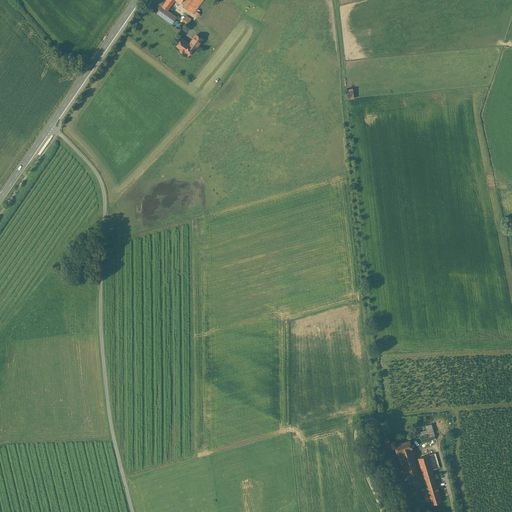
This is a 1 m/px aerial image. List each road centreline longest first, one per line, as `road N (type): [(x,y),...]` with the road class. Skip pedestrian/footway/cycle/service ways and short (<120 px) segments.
road 1 (track): [(378,417),(333,0)]
road 2 (unclassified): [(50,125),(103,189),(102,358),(131,511)]
road 3 (secondary): [(135,0),(50,125)]
